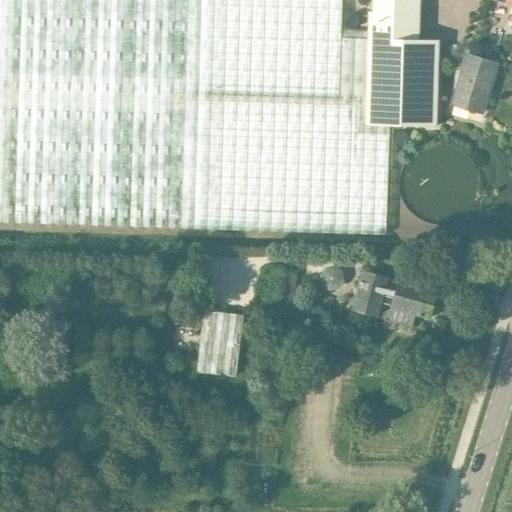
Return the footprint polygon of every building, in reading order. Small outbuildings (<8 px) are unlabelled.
[(0,0),(0,219),(256,228),(386,232),(389,125),(436,127),(439,41),(418,40),(419,0),(373,0),(373,12),(369,12),(368,36),(341,35),(342,0),(0,0)] [(511,0),(495,0),(507,4),(508,0),(511,0),(511,16),(511,19),(511,18),(511,25),(511,29),(511,28),(511,0)] [(481,114),(496,64),(467,56),(452,105),(481,114)] [(293,316),(296,269),(267,267),(265,314),(293,316)] [(326,269),(322,275),(324,283),(330,287),(337,285),(341,279),(340,272),(334,268),(326,269)] [(429,315),(437,289),(398,278),(398,279),(387,275),(363,268),(353,307),(377,314),(380,301),(391,304),(391,305),(429,315)] [(204,310),(197,372),(235,376),(243,315),(204,310)]
